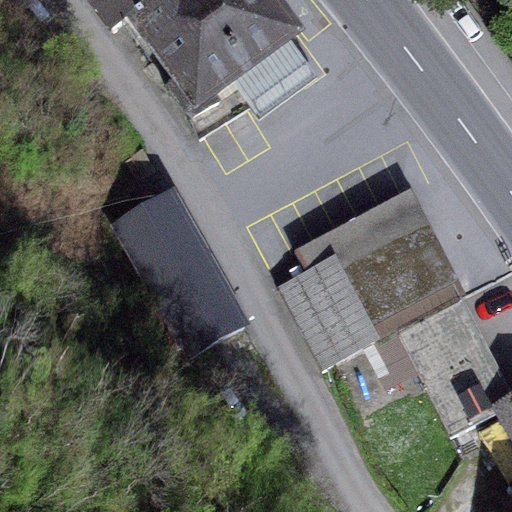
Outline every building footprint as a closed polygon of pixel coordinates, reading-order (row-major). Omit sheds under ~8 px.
[(88,0),(113,34),(124,26),(158,0),(88,0)] [(295,37),(267,0),(158,0),(124,26),(144,52),(153,46),(180,84),(168,93),(192,122),(200,143),(249,111),(230,85),(288,42),(295,37)] [(249,111),(259,125),(318,83),(288,42),(230,85),(249,111)] [(372,346),(357,318),(446,272),(407,197),(298,253),(310,278),(282,292),(324,373),(373,348),(372,346)] [(118,227),(191,360),(244,330),(171,198),(118,227)] [(372,346),(461,300),(446,272),(357,318),(372,346)] [(503,414),(502,412),(511,407),(511,399),(462,302),(396,336),(418,379),(451,442),(503,414)] [(388,395),(418,379),(396,336),(367,354),(388,395)] [(511,407),(502,412),(503,414),(511,429),(511,407)]
